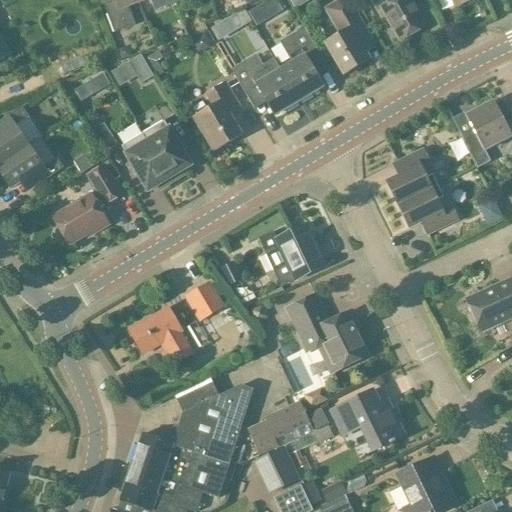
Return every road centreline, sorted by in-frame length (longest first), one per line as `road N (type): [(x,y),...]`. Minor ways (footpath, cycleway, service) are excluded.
road 1 (unclassified): [(50,311),(326,150)]
road 2 (unclassified): [(326,150),(511,46)]
road 3 (tertiary): [(77,511),(94,449),(90,410),(50,311)]
road 4 (residential): [(511,443),(471,421),(448,395),(395,291)]
road 5 (residential): [(395,291),(326,150)]
road 6 (residential): [(511,237),(395,291)]
